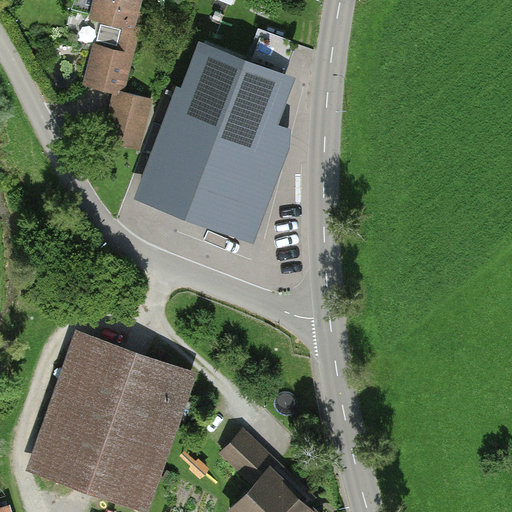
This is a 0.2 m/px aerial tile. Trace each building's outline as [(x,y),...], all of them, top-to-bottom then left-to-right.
[(139,0),(93,0),(88,20),(123,29),(118,51),(94,45),(83,85),(123,95),(144,15),(136,13),(139,0)] [(183,88),(176,86),(136,197),(254,240),(288,149),(287,131),(277,128),(296,77),(200,42),(183,88)] [(149,106),(113,98),(104,137),(140,146),(149,106)] [(195,370),(74,329),(25,470),(146,511),(195,370)] [(251,484),(224,511),(315,511),(281,479),(294,466),(247,421),(217,452),(251,484)] [(0,511),(16,511),(13,502),(0,505),(0,511)]
